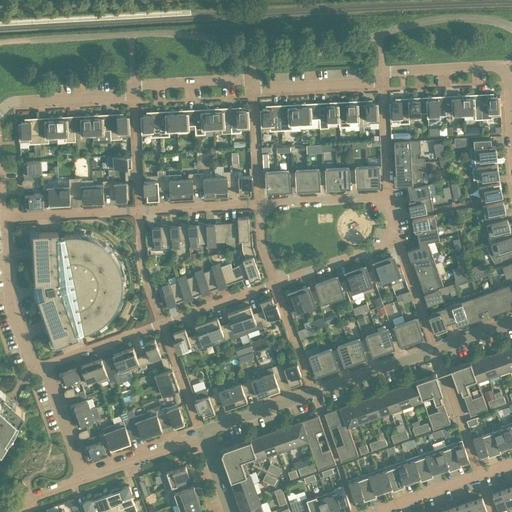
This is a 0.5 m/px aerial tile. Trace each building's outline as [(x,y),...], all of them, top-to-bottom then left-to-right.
[(493,92),(480,93),(482,119),(492,118),(492,116),(501,115),(500,105),(499,95),(493,95),(493,92)] [(475,119),(482,119),(480,93),(462,94),(463,114),(475,114),(475,119)] [(452,115),(463,114),(462,94),(445,95),(445,111),(452,111),(452,115)] [(446,115),(445,111),(445,95),(426,96),(427,116),(428,116),(428,124),(439,119),(438,116),(446,115)] [(427,116),(426,96),(408,97),(409,123),(409,117),(421,117),(420,112),(427,112),(427,116)] [(399,123),(409,123),(408,97),(395,98),(395,101),(389,101),(390,111),(389,111),(390,121),(399,121),(399,123)] [(371,99),(358,100),(359,125),(370,125),(370,122),(379,122),(378,112),(377,102),(371,102),(371,99)] [(348,100),(338,101),(339,126),(350,126),(350,120),(358,120),(358,125),(359,125),(358,100),(348,100)] [(338,101),(319,102),(320,127),(328,127),(328,121),(339,121),(339,126),(338,101)] [(319,102),(299,103),(300,123),(312,122),(311,118),(319,118),(319,127),(320,127),(319,102)] [(292,123),(300,123),(299,103),(279,104),(281,129),(292,129),(292,123)] [(270,130),(281,129),(279,104),(266,105),(266,108),(260,108),(260,118),(261,128),(269,128),(270,130)] [(242,106),(230,107),(231,132),(241,132),(240,129),(249,129),(249,119),(248,109),(242,109),(242,106)] [(230,107),(212,108),(213,128),(225,127),(225,123),(230,123),(231,132),(230,107)] [(205,128),(213,128),(212,108),(194,109),(195,124),(195,134),(205,133),(205,128)] [(176,109),(158,110),(160,136),(169,135),(169,130),(177,130),(176,109)] [(194,109),(176,109),(177,130),(189,129),(189,125),(195,124),(194,109)] [(150,136),(160,136),(158,110),(146,111),(146,114),(140,114),(141,125),(141,134),(150,134),(150,136)] [(109,113),(91,114),(92,134),(104,134),(104,130),(110,129),(110,139),(111,139),(109,113)] [(122,113),(109,113),(111,139),(121,138),(121,136),(130,135),(129,125),(129,126),(129,115),(123,116),(122,113)] [(81,135),(92,134),(91,114),(73,115),(75,141),(75,131),(80,131),(81,135)] [(73,115),(55,116),(57,136),(65,136),(65,141),(75,141),(73,115)] [(48,137),(57,136),(55,116),(38,117),(39,143),(49,142),(48,137)] [(35,156),(40,155),(39,143),(38,117),(24,118),(24,121),(18,121),(19,131),(19,141),(28,141),(28,143),(34,143),(35,156)] [(467,145),(467,136),(452,136),(453,146),(467,145)] [(470,147),(471,159),(496,157),(495,144),(491,145),(490,138),(473,139),(474,146),(470,147)] [(394,141),(395,163),(424,161),(424,157),(417,158),(417,153),(421,153),(420,139),(394,141)] [(108,167),(124,166),(130,166),(132,166),(131,154),(107,156),(108,167)] [(471,160),(474,159),(475,166),(474,166),(472,169),(473,179),(498,175),(497,163),(493,163),(492,158),(496,157),(471,159),(471,160)] [(22,182),(22,183),(32,183),(32,178),(32,171),(41,170),(41,159),(25,160),(23,160),(23,171),(24,175),(25,175),(25,178),(24,179),(23,179),(22,180),(22,182)] [(448,170),(445,159),(439,160),(441,166),(443,165),(444,171),(448,170)] [(407,184),(408,188),(428,184),(428,183),(422,185),(421,170),(418,170),(417,166),(425,165),(424,161),(395,163),(396,185),(407,184)] [(252,186),(252,174),(238,175),(238,170),(236,170),(236,166),(235,163),(231,163),(232,170),(233,183),(238,183),(239,194),(251,193),(250,186),(252,186)] [(356,166),(356,168),(352,168),(353,180),(359,179),(360,186),(368,185),(367,165),(356,166)] [(381,165),(367,165),(368,185),(376,185),(376,179),(379,178),(378,173),(382,173),(381,165)] [(348,166),(337,167),(338,187),(346,187),(346,180),(349,180),(353,180),(352,168),(348,168),(348,166)] [(326,168),(326,169),(322,170),(323,182),(329,181),(330,187),(338,187),(337,167),(326,168)] [(318,168),(307,169),(308,189),(316,188),(316,182),(323,182),(322,170),(318,170),(318,168)] [(158,187),(164,187),(163,174),(163,169),(157,169),(157,174),(145,175),(146,180),(143,180),(144,191),(146,191),(147,199),(159,198),(158,187)] [(296,169),(296,171),(292,172),(293,183),(299,183),(300,189),(308,189),(307,169),(296,169)] [(221,176),(215,176),(216,195),(228,195),(227,183),(233,183),(232,170),(223,171),(221,176)] [(270,191),(278,190),(277,170),(263,171),(263,180),(266,179),(267,185),(269,184),(270,191)] [(288,170),(277,170),(278,190),(286,190),(286,183),(293,183),(292,172),(288,172),(288,170)] [(187,178),(180,178),(182,197),(193,196),(193,185),(198,185),(197,172),(188,173),(187,178)] [(203,172),(197,172),(198,185),(204,184),(204,196),(216,195),(215,176),(203,177),(203,172)] [(170,198),(182,197),(180,178),(174,179),(172,174),(163,174),(164,187),(169,186),(170,198)] [(499,176),(498,175),(473,179),(481,178),(482,185),(478,186),(481,198),(502,194),(499,181),(495,182),(494,176),(499,176)] [(69,185),(58,186),(59,203),(70,203),(70,196),(76,196),(75,177),(69,178),(69,185)] [(82,202),(93,202),(92,179),(81,179),(81,177),(75,177),(76,196),(82,196),(82,202)] [(92,179),(93,202),(104,201),(103,186),(109,186),(108,180),(102,180),(102,183),(92,184),(92,179)] [(115,179),(108,180),(109,186),(115,186),(116,200),(127,200),(126,182),(115,183),(115,179)] [(49,204),(59,203),(58,186),(48,186),(48,183),(42,183),(42,190),(48,189),(49,204)] [(430,196),(428,184),(408,188),(410,200),(430,196)] [(27,211),(43,210),(42,193),(30,194),(25,194),(25,205),(27,205),(27,211)] [(433,208),(430,196),(410,200),(413,212),(433,208)] [(482,204),(486,224),(507,218),(503,219),(501,213),(505,212),(503,200),(482,204)] [(414,218),(416,230),(436,226),(434,214),(414,218)] [(242,249),(253,247),(252,246),(252,232),(249,232),(248,216),(237,216),(238,221),(224,222),(225,241),(226,241),(225,235),(241,237),(242,249)] [(510,231),(507,218),(486,224),(489,236),(493,235),(495,241),(508,237),(506,232),(510,231)] [(216,241),(225,241),(224,222),(206,223),(207,245),(216,245),(216,241)] [(207,245),(206,223),(188,224),(189,243),(189,246),(198,246),(198,242),(207,242),(207,245)] [(188,224),(170,225),(171,244),(172,247),(180,247),(180,243),(189,243),(188,224)] [(162,244),(171,244),(170,225),(152,226),(154,248),(162,248),(162,244)] [(439,238),(436,226),(416,230),(419,242),(439,238)] [(87,330),(90,329),(93,328),(95,327),(98,325),(101,324),(102,323),(104,321),(107,319),(109,317),(111,314),(112,313),(114,311),(115,308),(117,306),(118,304),(119,301),(120,299),(120,297),(121,294),(122,292),(122,290),(122,288),(123,285),(123,283),(123,281),(122,278),(122,275),(122,273),(121,270),(121,268),(120,267),(119,264),(118,262),(117,259),(116,257),(114,255),(113,253),(111,251),(110,250),(108,248),(107,247),(106,245),(103,243),(101,242),(99,241),(98,240),(96,239),(93,237),(92,237),(90,236),(87,235),(84,234),(80,234),(77,233),(73,233),(69,233),(66,234),(65,234),(62,235),(61,235),(58,235),(58,231),(37,232),(33,233),(34,249),(34,255),(34,260),(34,261),(35,281),(35,282),(41,282),(43,289),(44,295),(38,297),(39,299),(55,344),(59,343),(61,342),(79,336),(77,332),(80,331),(83,331),(87,330)] [(511,236),(508,237),(495,241),(485,244),(486,246),(487,248),(488,250),(489,253),(490,255),(491,257),(492,259),(494,262),(502,260),(511,256),(511,250),(511,249),(511,236)] [(406,246),(416,244),(414,237),(404,239),(406,246)] [(409,249),(413,259),(432,253),(427,240),(439,238),(419,242),(419,245),(409,249)] [(230,262),(236,280),(248,276),(250,280),(260,277),(255,261),(257,260),(253,247),(242,249),(246,260),(232,268),(230,262)] [(413,259),(416,270),(435,263),(432,253),(413,259)] [(462,253),(456,255),(458,267),(464,266),(462,253)] [(391,256),(383,259),(389,278),(403,273),(400,265),(397,266),(395,261),(393,262),(391,256)] [(377,268),(371,270),(374,281),(378,279),(379,282),(389,278),(383,259),(375,262),(377,268)] [(159,271),(157,260),(148,262),(148,267),(150,273),(159,271)] [(219,286),(236,280),(230,262),(220,266),(219,262),(211,265),(212,268),(219,286)] [(511,282),(509,284),(511,290),(511,262),(503,265),(505,271),(506,275),(511,272),(511,282)] [(439,273),(435,263),(416,270),(420,280),(439,273)] [(490,277),(505,271),(503,265),(487,271),(490,277)] [(362,266),(354,269),(361,288),(372,284),(371,282),(374,281),(371,270),(364,272),(362,266)] [(194,271),(196,274),(202,292),(219,286),(212,268),(204,272),(202,268),(194,271)] [(349,278),(342,280),(346,291),(350,289),(350,292),(361,288),(354,269),(346,272),(349,278)] [(443,284),(439,273),(420,280),(424,290),(443,284)] [(177,277),(179,280),(185,298),(202,292),(196,274),(187,278),(185,274),(177,277)] [(185,298),(179,280),(177,277),(177,275),(168,278),(169,280),(161,283),(168,304),(185,298)] [(334,276),(326,279),(333,298),(343,294),(342,292),(346,291),(342,280),(336,282),(334,276)] [(320,288),(314,290),(318,301),(321,299),(322,302),(333,298),(326,279),(318,282),(320,288)] [(457,293),(454,283),(448,285),(451,295),(457,293)] [(508,298),(511,296),(511,290),(509,284),(493,289),(500,309),(511,305),(508,298)] [(306,286),(298,289),(304,308),(315,304),(314,302),(318,301),(314,290),(308,292),(306,286)] [(444,321),(450,319),(445,307),(435,310),(432,301),(448,296),(444,286),(425,293),(432,314),(429,315),(435,332),(447,328),(444,321)] [(500,309),(493,289),(492,286),(476,291),(482,307),(487,306),(490,312),(500,309)] [(291,313),(304,308),(298,289),(290,292),(292,298),(289,299),(291,304),(288,305),(291,313)] [(482,307),(476,291),(460,297),(461,301),(468,320),(479,316),(476,310),(482,307)] [(264,311),(259,313),(261,320),(263,325),(268,323),(267,318),(278,314),(280,314),(276,303),(274,304),(271,296),(260,301),(264,311)] [(458,324),(468,320),(461,301),(445,307),(450,319),(455,317),(458,324)] [(365,303),(353,307),(356,314),(368,310),(365,303)] [(261,320),(259,313),(254,315),(250,304),(238,308),(246,331),(263,325),(261,320)] [(230,337),(246,331),(238,308),(228,312),(231,323),(226,325),(230,337)] [(212,338),(214,342),(230,337),(226,325),(221,326),(217,316),(206,320),(212,338)] [(317,321),(319,326),(326,324),(323,316),(317,318),(317,321)] [(418,317),(405,321),(411,340),(419,338),(417,332),(420,331),(418,326),(421,325),(418,317)] [(214,343),(214,342),(212,338),(206,320),(195,324),(199,334),(193,336),(198,348),(203,346),(203,347),(214,343)] [(395,328),(391,329),(395,339),(401,337),(404,343),(411,340),(405,321),(394,325),(395,328)] [(192,350),(198,348),(193,336),(188,338),(184,327),(173,331),(176,339),(174,339),(177,350),(180,349),(190,345),(192,350)] [(389,342),(395,339),(391,329),(388,330),(387,328),(376,331),(383,350),(391,348),(389,342)] [(367,338),(363,339),(367,349),(373,347),(375,353),(383,350),(376,331),(366,335),(367,338)] [(266,336),(250,339),(252,348),(268,344),(266,336)] [(144,342),(148,354),(143,356),(143,358),(145,364),(159,359),(160,357),(159,355),(160,355),(154,338),(144,342)] [(361,352),(367,349),(363,339),(360,340),(359,338),(348,341),(355,360),(363,358),(361,352)] [(347,363),(355,360),(348,341),(338,345),(339,348),(335,349),(339,359),(345,357),(347,363)] [(250,344),(234,349),(236,355),(252,350),(250,344)] [(511,367),(511,345),(502,349),(509,368),(511,367)] [(133,346),(122,350),(130,371),(129,366),(138,363),(141,369),(147,367),(145,364),(143,358),(143,356),(137,358),(133,346)] [(332,362),(339,359),(335,349),(331,350),(330,348),(320,351),(327,370),(334,368),(332,362)] [(509,368),(502,349),(491,353),(498,372),(509,368)] [(112,353),(115,359),(109,362),(111,369),(117,384),(123,382),(120,375),(130,371),(122,350),(112,353)] [(319,373),(327,370),(320,351),(306,356),(309,364),(312,363),(314,368),(317,367),(319,373)] [(498,372),(491,353),(481,357),(487,376),(498,372)] [(111,369),(109,362),(103,364),(101,357),(91,361),(98,382),(108,379),(111,386),(117,384),(111,369)] [(155,374),(159,384),(176,378),(172,368),(170,368),(167,359),(163,357),(161,357),(165,370),(155,374)] [(487,376),(481,357),(470,361),(477,380),(487,376)] [(98,382),(91,361),(81,364),(85,378),(80,380),(81,381),(81,382),(82,386),(88,384),(87,381),(96,378),(98,382)] [(476,380),(477,380),(470,361),(452,367),(450,368),(453,376),(456,375),(470,415),(487,409),(482,394),(472,398),(466,381),(475,378),(476,380)] [(282,362),(277,364),(281,376),(286,374),(290,385),(301,381),(299,374),(301,373),(297,362),(295,363),(284,367),(282,362)] [(276,378),(281,376),(277,364),(268,367),(268,373),(262,375),(268,393),(280,389),(276,378)] [(72,385),(81,382),(81,381),(80,380),(75,366),(59,372),(62,383),(70,380),(71,385),(72,385)] [(257,397),(268,393),(262,375),(260,370),(244,376),(246,381),(248,388),(254,386),(257,397)] [(433,374),(416,380),(422,399),(423,399),(422,396),(432,393),(438,410),(427,413),(433,428),(450,422),(436,382),(438,381),(435,373),(433,374)] [(179,388),(176,378),(159,384),(162,394),(172,391),(177,404),(180,402),(181,398),(178,389),(179,388)] [(193,389),(204,386),(202,380),(191,383),(193,389)] [(405,384),(412,403),(422,399),(416,380),(405,384)] [(225,408),(236,404),(230,386),(229,386),(228,381),(211,387),(213,393),(213,392),(216,399),(221,397),(225,408)] [(241,382),(230,386),(236,404),(247,400),(243,389),(248,388),(246,381),(241,383),(241,382)] [(394,387),(401,406),(412,403),(405,384),(394,387)] [(73,387),(66,389),(64,392),(64,395),(68,397),(75,395),(73,387)] [(383,391),(390,410),(401,406),(394,387),(383,391)] [(0,448),(1,450),(13,432),(13,431),(24,413),(19,408),(16,405),(11,401),(4,395),(5,393),(0,388),(0,448)] [(484,391),(490,408),(498,405),(495,398),(493,393),(492,388),(484,391)] [(373,395),(379,414),(390,410),(383,391),(373,395)] [(500,391),(493,393),(495,398),(498,405),(506,402),(503,395),(502,395),(500,391)] [(214,412),(211,401),(216,399),(213,392),(213,393),(208,394),(195,399),(198,409),(200,409),(203,416),(214,412)] [(362,399),(369,418),(379,414),(373,395),(362,399)] [(70,404),(74,414),(90,409),(90,408),(87,398),(77,401),(70,404)] [(351,403),(358,422),(369,418),(362,399),(351,403)] [(340,406),(348,425),(358,422),(351,403),(340,406)] [(167,406),(161,408),(163,414),(169,412),(174,426),(184,422),(178,405),(168,409),(167,406)] [(90,408),(90,409),(74,414),(77,424),(85,422),(99,416),(96,406),(90,408)] [(341,461),(358,455),(348,425),(340,406),(325,412),(324,412),(329,427),(337,425),(343,443),(335,446),(341,461)] [(146,416),(145,413),(145,412),(135,415),(133,408),(126,410),(129,418),(132,425),(137,423),(142,437),(152,434),(146,416)] [(145,413),(146,416),(152,434),(162,430),(157,416),(163,414),(161,408),(155,410),(151,408),(147,409),(145,413)] [(126,427),(132,425),(129,418),(126,410),(121,412),(123,419),(112,422),(120,445),(131,441),(126,427)] [(323,429),(318,414),(316,415),(301,420),(307,439),(318,469),(335,463),(330,448),(322,451),(315,432),(323,429)] [(468,425),(478,422),(475,416),(466,420),(468,425)] [(307,439),(301,420),(291,424),(297,443),(307,439)] [(419,425),(418,420),(411,422),(413,427),(412,427),(414,435),(422,432),(419,425)] [(511,446),(511,420),(500,425),(508,448),(511,446)] [(104,428),(98,430),(101,440),(104,449),(110,447),(110,448),(120,445),(112,422),(113,424),(103,427),(104,428)] [(430,429),(427,422),(419,425),(422,432),(430,429)] [(297,443),(291,424),(280,428),(287,447),(297,443)] [(487,432),(494,453),(508,448),(500,425),(501,428),(487,432)] [(270,431),(277,450),(287,447),(280,428),(270,431)] [(408,437),(406,430),(398,432),(401,440),(408,437)] [(277,450),(270,431),(260,435),(267,454),(277,450)] [(390,435),(393,442),(401,440),(398,432),(390,435)] [(480,458),(494,453),(487,432),(472,438),(480,458)] [(90,436),(88,433),(79,436),(79,437),(83,439),(87,437),(90,444),(85,446),(88,456),(105,450),(104,449),(101,440),(99,434),(90,437),(90,436)] [(267,454),(260,435),(250,438),(255,454),(256,457),(267,454)] [(387,444),(384,437),(377,440),(379,447),(387,444)] [(222,455),(231,479),(250,472),(249,472),(246,473),(241,459),(255,454),(250,438),(224,448),(220,449),(222,455)] [(461,439),(447,444),(455,467),(469,461),(461,439)] [(369,443),(372,450),(379,447),(377,440),(369,443)] [(358,447),(361,454),(368,451),(366,444),(358,447)] [(455,467),(447,444),(433,449),(441,472),(455,467)] [(441,472),(433,449),(418,454),(426,477),(441,472)] [(426,477),(418,454),(404,459),(412,482),(426,477)] [(305,460),(307,465),(305,465),(308,472),(316,470),(313,462),(312,463),(310,459),(305,460)] [(412,482),(404,459),(390,464),(398,487),(412,482)] [(270,463),(267,470),(274,473),(277,466),(270,463)] [(376,469),(384,492),(398,487),(390,464),(376,469)] [(166,470),(172,486),(185,481),(184,478),(189,476),(185,465),(173,469),(173,468),(166,470)] [(295,469),(298,476),(308,472),(305,465),(295,469)] [(287,472),(290,479),(298,476),(295,469),(287,472)] [(362,474),(370,497),(384,492),(376,469),(362,474)] [(234,490),(253,483),(250,472),(231,479),(234,490)] [(266,473),(263,479),(269,483),(272,476),(266,473)] [(347,479),(355,502),(370,497),(362,474),(347,479)] [(278,478),(272,476),(269,483),(273,485),(274,484),(274,486),(280,484),(278,478)] [(144,478),(139,480),(144,495),(150,493),(144,478)] [(21,480),(16,485),(21,491),(26,485),(21,480)] [(187,487),(185,481),(172,486),(178,503),(197,496),(192,485),(187,487)] [(253,483),(234,490),(238,500),(257,493),(253,483)] [(111,492),(106,494),(112,511),(118,511),(124,510),(125,511),(137,511),(133,500),(131,493),(132,493),(129,485),(118,489),(118,488),(111,490),(111,492)] [(511,506),(511,490),(510,486),(501,489),(508,508),(511,506)] [(281,487),(274,490),(277,498),(284,495),(281,487)] [(334,490),(341,509),(350,505),(350,504),(344,489),(335,492),(334,490)] [(499,511),(508,508),(501,489),(492,493),(499,511)] [(341,509),(334,490),(325,493),(332,511),(341,509)] [(257,493),(238,500),(242,510),(260,503),(257,493)] [(316,496),(321,511),(331,511),(332,511),(325,493),(316,496)] [(112,511),(106,494),(101,496),(100,494),(94,496),(94,497),(83,501),(86,509),(87,509),(88,511),(112,511)] [(279,505),(286,502),(284,495),(277,498),(279,505)] [(310,511),(321,511),(316,496),(316,495),(307,498),(306,497),(297,500),(296,497),(289,499),(293,511),(304,508),(309,506),(310,511)] [(200,507),(197,496),(178,503),(180,511),(195,511),(195,509),(200,507)] [(487,511),(482,496),(472,500),(476,511),(487,511)] [(476,511),(472,500),(463,503),(466,511),(476,511)] [(263,511),(260,503),(242,510),(242,511),(263,511)] [(454,506),(456,511),(466,511),(463,503),(454,506)]
